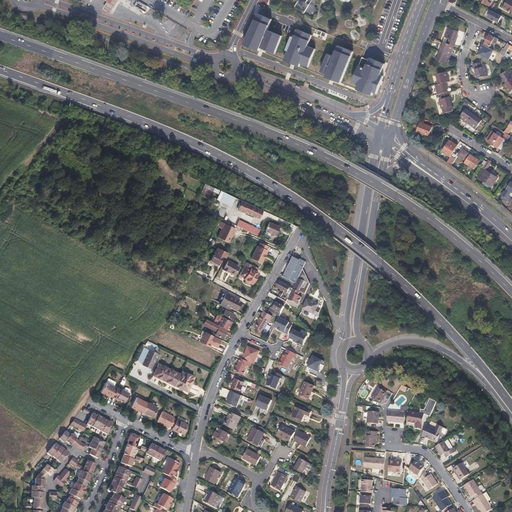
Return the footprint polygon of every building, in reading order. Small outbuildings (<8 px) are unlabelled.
[(105,0),(108,2),(108,3),(106,7),(104,9),(111,14),(113,11),(115,7),(119,0),(105,0)] [(295,0),(298,2),(295,8),(304,13),(309,5),(306,3),(307,0),(295,0)] [(511,13),(511,0),(507,0),(503,9),(507,11),(508,10),(511,12),(511,14),(511,13)] [(498,23),(501,17),(491,12),(490,11),(487,17),(498,23)] [(271,20),(258,14),(245,45),(260,51),(262,47),(275,53),(281,34),(269,29),(271,25),(269,24),(271,20)] [(453,46),(455,46),(458,37),(456,36),(458,32),(449,28),(445,38),(448,39),(446,43),(453,46)] [(311,36),(296,29),(284,60),(299,66),(301,63),(308,67),(315,48),(308,44),(311,36)] [(498,39),(489,35),(484,44),(490,47),(492,44),(494,45),(494,43),(496,44),(498,39)] [(440,52),(451,56),(453,51),(452,51),(453,46),(446,43),(444,43),(440,52)] [(504,56),(505,55),(508,49),(510,46),(510,45),(507,44),(504,48),(503,47),(499,54),(498,56),(503,58),(504,56)] [(353,51),(338,46),(334,57),(327,54),(320,70),(327,74),(326,76),(343,82),(346,74),(351,75),(354,64),(351,61),(353,51)] [(451,56),(440,52),(437,61),(447,65),(448,60),(449,61),(451,56)] [(381,74),(386,64),(371,58),(366,68),(359,66),(352,83),(360,86),(358,89),(373,95),(374,93),(375,94),(383,76),(381,74)] [(485,66),(482,67),(481,62),(472,65),(475,74),(476,74),(477,79),(487,76),(485,66)] [(511,79),(511,73),(509,69),(500,75),(503,79),(502,80),(505,84),(511,79)] [(447,82),(450,81),(448,76),(447,77),(446,72),(436,75),(438,84),(447,82)] [(511,90),(511,80),(511,79),(505,84),(502,86),(505,90),(506,89),(509,93),(511,90)] [(440,94),(448,92),(447,88),(448,87),(447,82),(438,84),(435,85),(438,95),(440,94)] [(448,92),(440,94),(441,99),(439,100),(442,109),(443,113),(452,111),(452,110),(450,102),(452,102),(449,92),(448,92)] [(460,118),(467,123),(474,114),(471,111),(470,112),(466,109),(460,118)] [(474,114),(467,123),(475,129),(482,121),(478,118),(478,117),(474,114)] [(432,127),(420,123),(417,132),(428,136),(432,127)] [(496,131),(504,136),(508,139),(510,136),(508,135),(504,132),(493,125),(490,129),(496,132),(496,131)] [(501,150),(504,146),(508,139),(504,136),(503,139),(492,132),(486,140),(498,148),(501,150)] [(442,152),(450,157),(458,146),(449,140),(442,152)] [(462,149),(457,156),(463,160),(468,153),(462,149)] [(470,154),(464,163),(474,169),(479,161),(470,154)] [(483,168),(477,177),(492,187),(498,178),(483,168)] [(203,187),(217,193),(219,190),(205,183),(203,187)] [(510,203),(511,200),(511,199),(509,198),(510,197),(508,195),(511,190),(508,188),(501,197),(507,202),(507,201),(510,203)] [(216,199),(231,206),(235,197),(220,190),(216,199)] [(241,201),(237,210),(259,219),(263,211),(241,201)] [(239,219),(236,226),(249,232),(254,235),(257,228),(239,219)] [(233,234),(236,229),(220,222),(218,227),(222,229),(217,238),(228,243),(230,237),(232,234),(233,234)] [(279,227),(269,222),(265,231),(274,236),(279,227)] [(258,246),(257,246),(251,259),(261,264),(267,251),(266,250),(268,246),(260,243),(258,246)] [(216,248),(214,253),(209,262),(218,266),(222,257),(225,259),(227,253),(216,248)] [(294,258),(292,257),(283,277),(285,278),(294,258)] [(301,261),(294,258),(285,278),(296,283),(302,269),(305,263),(306,262),(302,260),(301,261)] [(238,266),(228,260),(223,269),(227,272),(228,270),(234,274),(238,266)] [(244,265),(250,268),(244,280),(252,284),(255,282),(254,280),(256,276),(259,275),(258,273),(257,272),(258,268),(246,262),(244,265)] [(302,269),(296,283),(293,289),(291,294),(288,300),(298,305),(302,298),(298,296),(300,293),(305,295),(310,284),(302,269)] [(280,282),(277,287),(284,291),(291,294),(293,289),(280,282)] [(291,294),(284,291),(280,298),(287,301),(288,300),(291,294)] [(270,292),(268,296),(275,300),(276,299),(286,304),(287,301),(280,298),(270,292)] [(233,298),(226,294),(220,304),(228,309),(229,306),(231,303),(230,302),(233,298)] [(230,302),(231,303),(229,306),(236,310),(241,302),(233,298),(230,302)] [(318,305),(307,300),(302,310),(317,316),(320,310),(316,308),(318,305)] [(276,307),(274,306),(273,308),(279,311),(277,315),(280,316),(285,307),(277,303),(276,307)] [(234,315),(225,310),(222,314),(232,319),(234,315)] [(272,316),(264,312),(256,329),(264,333),(272,316)] [(230,321),(217,315),(213,322),(220,326),(226,329),(228,325),(230,321)] [(207,319),(204,325),(217,331),(219,327),(220,326),(213,322),(207,319)] [(278,320),(275,326),(285,331),(285,332),(288,334),(291,328),(278,320)] [(219,327),(217,331),(215,335),(222,338),(227,330),(219,327)] [(293,330),(290,337),(298,341),(297,342),(303,345),(307,338),(293,330)] [(220,339),(206,332),(201,343),(208,347),(210,344),(216,347),(220,339)] [(260,351),(248,346),(243,359),(252,363),(254,364),(260,351)] [(149,350),(146,348),(139,363),(142,365),(149,350)] [(284,352),(282,356),(283,357),(282,360),(281,359),(279,363),(288,368),(293,357),(295,358),(297,353),(287,349),(285,353),(284,352)] [(158,354),(149,350),(142,365),(150,369),(158,354)] [(322,360),(312,355),(307,366),(317,371),(322,360)] [(243,359),(241,358),(236,368),(235,368),(234,370),(235,372),(244,376),(248,366),(250,367),(252,363),(243,359)] [(158,364),(153,375),(174,385),(179,374),(158,364)] [(272,374),(270,373),(268,378),(269,378),(268,381),(267,385),(277,389),(281,378),(282,378),(283,375),(275,371),(273,370),(272,374)] [(183,376),(179,374),(174,385),(186,391),(193,377),(185,372),(183,376)] [(237,376),(236,379),(244,383),(252,387),(255,388),(257,385),(237,376)] [(244,383),(236,379),(232,387),(241,391),(244,383)] [(114,387),(105,382),(100,392),(109,396),(112,397),(117,389),(114,387)] [(314,387),(304,383),(298,396),(308,400),(314,387)] [(117,387),(117,389),(112,397),(115,399),(116,398),(119,400),(124,402),(128,393),(117,387)] [(385,392),(376,387),(370,397),(379,402),(385,392)] [(242,396),(231,391),(229,395),(230,395),(229,399),(227,404),(237,408),(242,396)] [(272,400),(261,395),(256,406),(268,411),(272,400)] [(147,403),(136,398),(132,406),(132,408),(135,409),(136,409),(139,410),(138,411),(142,413),(147,404),(147,403)] [(421,408),(420,411),(423,413),(430,416),(436,401),(430,398),(425,408),(421,408)] [(156,409),(147,404),(142,413),(146,415),(146,414),(148,415),(152,417),(156,409)] [(312,411),(297,406),(293,417),(302,421),(305,414),(310,416),(312,411)] [(378,411),(367,410),(367,412),(366,418),(366,422),(377,423),(378,411)] [(405,411),(387,410),(386,421),(404,423),(405,411)] [(173,417),(162,411),(157,421),(164,425),(164,423),(169,426),(169,425),(173,427),(176,420),(173,419),(173,417)] [(420,412),(410,411),(409,416),(408,416),(407,421),(415,422),(421,423),(422,423),(423,413),(420,411),(420,412)] [(227,420),(226,420),(223,424),(234,429),(240,416),(232,412),(231,414),(229,414),(227,417),(229,418),(227,420)] [(97,416),(92,413),(86,424),(92,427),(97,416)] [(102,418),(97,416),(92,427),(96,429),(102,418)] [(107,421),(102,418),(96,429),(101,432),(107,421)] [(177,419),(176,420),(173,427),(171,430),(175,432),(175,431),(178,432),(183,435),(186,430),(185,429),(187,425),(177,419)] [(111,423),(107,421),(101,432),(107,435),(111,423)] [(436,429),(426,425),(421,435),(424,437),(425,436),(436,441),(439,435),(442,427),(438,424),(436,429)] [(294,431),(281,425),(276,434),(289,441),(294,431)] [(231,434),(218,427),(212,439),(217,442),(219,438),(222,440),(226,442),(231,434)] [(265,433),(254,427),(248,439),(257,444),(261,437),(262,437),(265,433)] [(377,431),(366,430),(365,447),(374,448),(374,443),(375,435),(376,435),(377,431)] [(70,435),(65,431),(59,439),(63,443),(65,441),(70,435)] [(311,438),(299,432),(294,441),(306,447),(311,438)] [(71,434),(70,435),(65,441),(70,445),(71,444),(73,446),(78,441),(75,439),(76,437),(71,434)] [(134,434),(131,436),(127,446),(135,449),(140,438),(134,434)] [(98,439),(93,437),(90,442),(101,448),(104,442),(98,439)] [(452,448),(446,439),(434,447),(440,456),(444,454),(446,458),(455,452),(452,448)] [(90,442),(88,447),(91,449),(98,452),(101,448),(90,442)] [(59,447),(54,444),(47,453),(51,457),(52,456),(59,447)] [(151,444),(148,449),(146,453),(153,457),(158,447),(151,444)] [(135,449),(127,446),(123,456),(132,459),(135,449)] [(59,447),(52,456),(56,460),(64,450),(59,447)] [(164,451),(158,447),(153,457),(160,460),(164,451)] [(98,452),(91,449),(88,454),(97,459),(100,453),(98,452)] [(261,456),(248,449),(243,458),(256,465),(261,456)] [(68,454),(64,450),(56,460),(60,463),(68,454)] [(132,459),(123,456),(120,463),(130,467),(133,460),(132,459)] [(384,459),(364,457),(363,467),(383,469),(384,459)] [(180,464),(171,459),(163,473),(168,476),(171,478),(173,475),(174,476),(177,471),(176,471),(177,470),(176,469),(180,464)] [(308,463),(300,459),(295,469),(303,474),(308,463)] [(415,459),(409,466),(418,473),(425,464),(420,461),(419,462),(415,459)] [(95,464),(87,460),(83,468),(92,472),(95,464)] [(400,461),(388,460),(387,471),(399,472),(400,461)] [(461,463),(453,468),(459,475),(457,476),(460,480),(469,474),(461,463)] [(49,467),(46,465),(40,473),(45,477),(48,474),(50,476),(54,471),(49,467)] [(119,467),(116,472),(128,477),(130,472),(119,467)] [(220,472),(210,467),(204,478),(214,484),(220,472)] [(82,471),(81,470),(77,477),(78,478),(86,482),(87,482),(89,477),(88,476),(89,474),(82,471)] [(128,477),(116,472),(114,477),(125,482),(126,482),(128,477)] [(288,477),(278,472),(271,486),(280,491),(288,477)] [(424,472),(419,478),(428,490),(437,484),(430,474),(427,476),(424,472)] [(40,473),(35,479),(34,486),(44,487),(44,483),(43,483),(43,479),(45,477),(40,473)] [(166,480),(165,479),(160,488),(169,493),(171,489),(172,487),(173,488),(177,481),(171,478),(168,476),(166,480)] [(125,482),(114,477),(111,484),(122,489),(125,482)] [(86,482),(78,478),(75,483),(83,486),(84,487),(86,482)] [(244,482),(236,478),(229,491),(238,497),(242,489),(241,489),(244,482)] [(372,480),(361,479),(360,492),(371,493),(372,486),(372,480)] [(473,479),(463,485),(470,497),(472,496),(474,499),(482,494),(473,479)] [(75,483),(72,489),(82,494),(84,490),(82,489),(83,486),(75,483)] [(108,488),(108,489),(107,489),(107,490),(107,491),(108,491),(109,492),(110,492),(111,492),(114,493),(118,495),(122,489),(111,484),(109,488),(108,488)] [(306,491),(297,487),(291,498),(300,503),(306,491)] [(68,493),(69,494),(67,497),(73,500),(75,497),(79,499),(82,494),(72,489),(70,488),(68,493)] [(392,495),(394,495),(393,505),(406,506),(406,498),(405,498),(406,490),(392,489),(392,495)] [(208,494),(209,495),(206,502),(214,506),(220,496),(210,490),(208,494)] [(444,490),(432,498),(442,511),(443,510),(450,505),(451,504),(447,498),(445,495),(446,494),(444,490)] [(113,496),(112,498),(121,503),(122,504),(125,498),(118,495),(114,493),(113,496)] [(172,499),(164,494),(158,505),(155,504),(153,507),(157,509),(162,511),(164,509),(166,510),(167,507),(168,507),(170,503),(170,502),(172,499)] [(474,499),(473,500),(479,509),(480,511),(485,511),(491,508),(482,494),(474,499)] [(371,496),(360,495),(359,507),(368,508),(368,504),(371,504),(371,496)] [(43,498),(33,497),(33,506),(42,506),(43,498)] [(67,497),(64,502),(73,507),(76,502),(73,500),(67,497)] [(111,498),(109,502),(119,508),(121,503),(112,498),(111,498)] [(61,507),(62,507),(70,511),(72,511),(74,508),(73,507),(64,502),(61,507)] [(116,511),(119,508),(109,502),(106,508),(111,510),(114,511),(116,511)]
